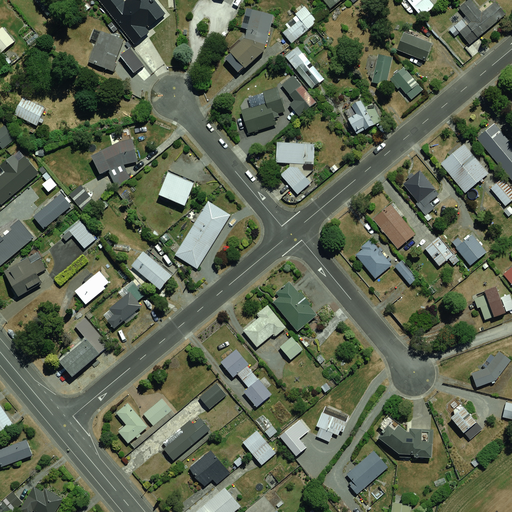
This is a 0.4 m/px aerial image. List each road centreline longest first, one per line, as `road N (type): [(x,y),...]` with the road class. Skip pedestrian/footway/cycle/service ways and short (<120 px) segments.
road 1 (residential): [(61,425),(291,233)]
road 2 (residential): [(291,233),(511,48)]
road 3 (residential): [(291,233),(413,374)]
road 4 (residential): [(173,94),(291,233)]
